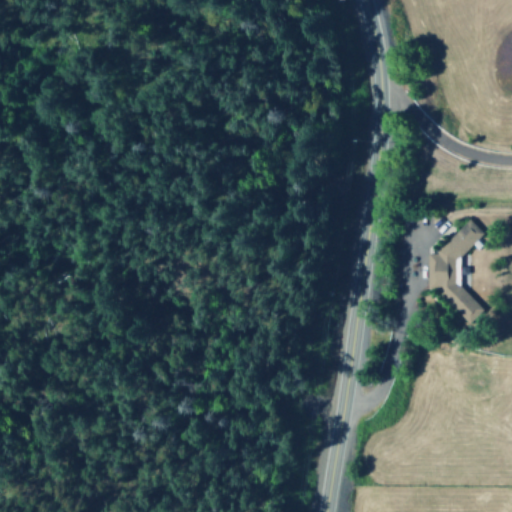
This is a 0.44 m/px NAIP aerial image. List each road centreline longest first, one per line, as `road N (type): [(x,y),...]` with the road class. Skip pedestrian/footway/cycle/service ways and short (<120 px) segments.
road 1 (secondary): [(328,511),(376,194),(382,93),(364,0)]
road 2 (residential): [(379,75),(449,147),(511,162)]
